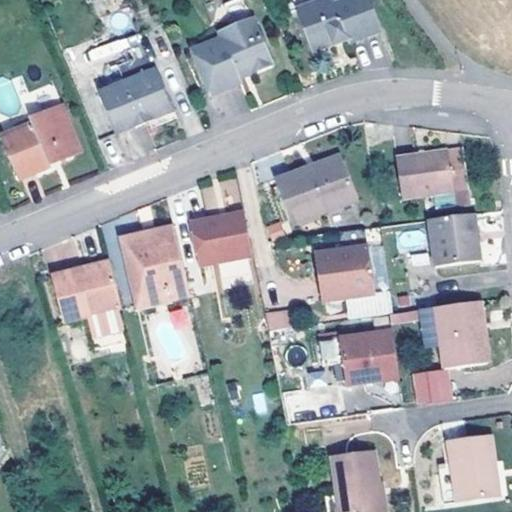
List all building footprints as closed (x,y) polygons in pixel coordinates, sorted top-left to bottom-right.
[(309,51),(329,41),(331,45),(346,37),(348,41),(378,27),(365,0),(341,0),(334,3),(332,0),(318,0),(293,11),(309,51)] [(232,75),(245,69),(248,75),(267,67),(247,20),(212,35),(215,42),(185,54),(203,100),(236,86),(234,81),(232,75)] [(170,113),(146,56),(115,69),(121,85),(95,96),(112,137),(145,123),(170,113)] [(245,69),(232,75),(234,81),(248,75),(245,69)] [(27,124),(0,135),(0,148),(14,181),(44,168),(43,166),(40,160),(51,155),(55,161),(74,152),(55,106),(25,118),(27,124)] [(170,113),(145,123),(149,130),(172,121),(170,113)] [(469,188),(462,148),(445,150),(453,190),(469,188)] [(445,150),(393,158),(398,198),(453,190),(445,150)] [(309,171),(343,158),(340,152),(307,165),(309,171)] [(51,155),(40,160),(43,166),(55,161),(51,155)] [(292,223),(359,197),(343,158),(309,171),(307,165),(274,178),(292,223)] [(477,257),(471,213),(424,218),(432,263),(477,257)] [(185,227),(195,272),(250,260),(247,242),(241,214),(226,217),(223,224),(215,227),(213,221),(185,227)] [(215,227),(223,224),(226,217),(213,221),(215,227)] [(134,308),(188,295),(171,224),(116,239),(134,308)] [(372,290),(365,244),(312,250),(319,298),(340,295),(372,290)] [(399,257),(384,260),(387,278),(402,275),(399,257)] [(119,310),(107,263),(47,280),(60,326),(82,320),(119,310)] [(224,269),(225,285),(248,283),(247,267),(224,269)] [(344,315),(386,309),(388,308),(385,288),(372,290),(340,295),(344,315)] [(438,337),(443,364),(487,358),(484,336),(478,337),(475,319),(482,319),(479,296),(417,304),(423,339),(438,337)] [(286,306),(289,322),(299,320),(297,305),(286,306)] [(289,322),(286,306),(261,310),(265,325),(289,322)] [(173,329),(190,326),(187,308),(170,310),(173,329)] [(92,355),(127,344),(119,310),(82,320),(92,355)] [(391,324),(417,321),(416,311),(390,314),(391,324)] [(484,336),(482,319),(475,319),(478,337),(484,336)] [(341,380),(396,373),(389,325),(315,336),(318,361),(338,358),(341,380)] [(411,374),(416,406),(452,401),(447,369),(411,374)] [(497,491),(489,432),(447,437),(450,457),(455,497),(497,491)] [(376,511),(377,511),(372,480),(375,479),(369,447),(327,453),(334,490),(337,511),(376,511)] [(455,497),(450,457),(435,459),(440,498),(455,497)] [(372,480),(377,511),(383,511),(378,479),(375,479),(372,480)] [(320,492),(323,511),(337,511),(334,490),(320,492)]
